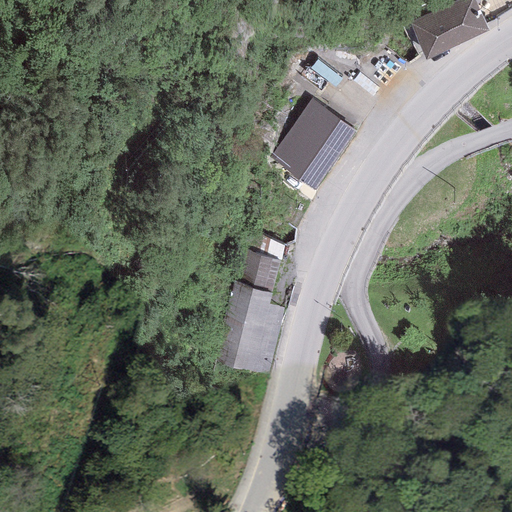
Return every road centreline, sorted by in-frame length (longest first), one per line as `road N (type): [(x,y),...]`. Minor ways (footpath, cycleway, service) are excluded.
road 1 (tertiary): [(288,414),(324,272),(373,176),(447,89),(511,40)]
road 2 (residential): [(288,414),(342,414),(372,397),(380,358),(355,288),(374,235),(425,167),(511,130)]
